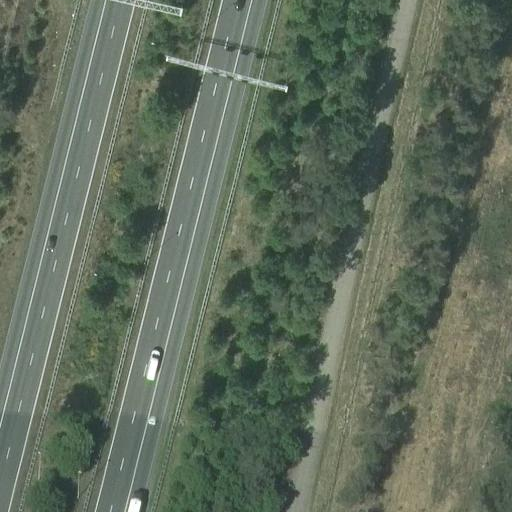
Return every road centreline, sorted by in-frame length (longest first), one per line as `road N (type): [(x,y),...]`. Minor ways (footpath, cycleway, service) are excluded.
road 1 (motorway): [(110,511),(236,0)]
road 2 (unclassified): [(295,511),(407,0)]
road 3 (motorway): [(119,0),(0,481)]
